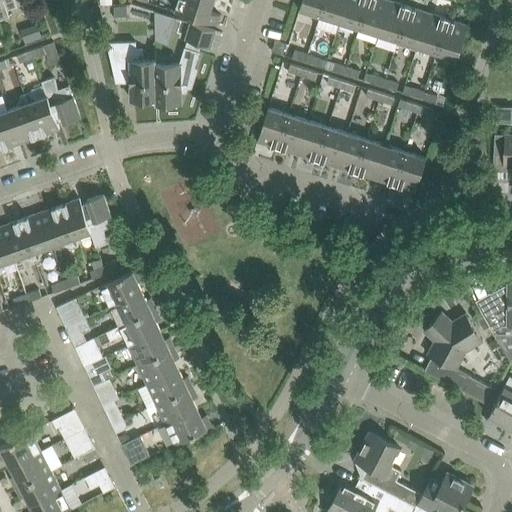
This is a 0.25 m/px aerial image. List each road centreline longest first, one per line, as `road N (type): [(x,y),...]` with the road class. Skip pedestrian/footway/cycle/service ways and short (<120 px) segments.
road 1 (unclassified): [(511,230),(449,240),(405,268),(377,301),(338,375)]
road 2 (residential): [(496,511),(504,484),(497,463),(338,375)]
road 3 (residential): [(0,189),(121,146),(209,134)]
road 4 (residential): [(378,213),(240,168),(209,134)]
road 5 (unclassified): [(338,375),(292,455),(238,511)]
road 6 (residential): [(209,134),(221,120),(259,0)]
